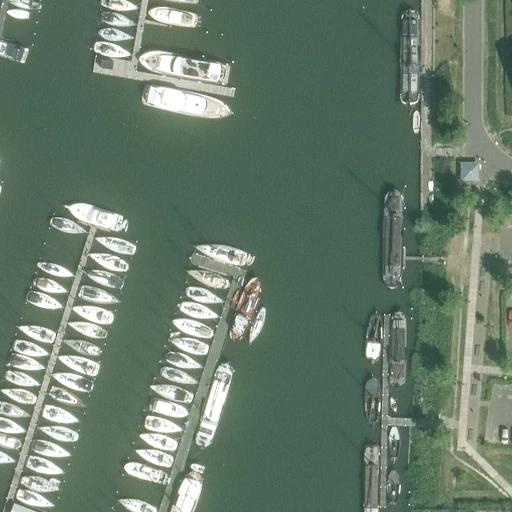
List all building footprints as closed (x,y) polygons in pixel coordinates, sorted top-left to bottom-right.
[(418,0),(403,0),(403,17),(418,17),(418,0)] [(415,36),(403,36),(402,103),(410,108),(417,105),(415,36)] [(464,180),(478,180),(478,166),(464,166),(464,180)] [(403,200),(387,200),(382,290),(400,290),(403,200)] [(363,441),(364,500),(370,501),(379,501),(379,442),(372,436),(363,441)]
